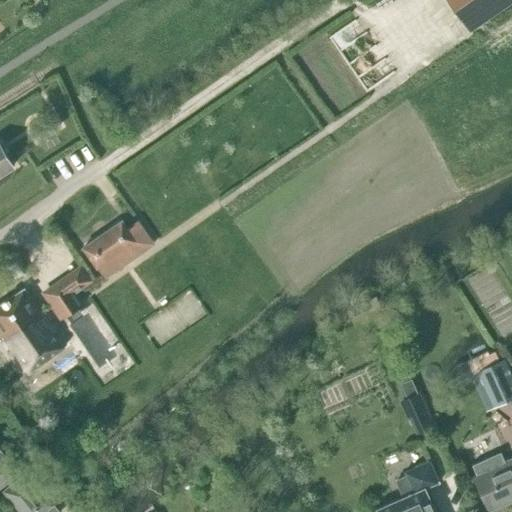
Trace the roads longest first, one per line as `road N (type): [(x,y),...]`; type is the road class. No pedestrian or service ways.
road 1 (track): [(103,166),(343,0)]
road 2 (residential): [(0,237),(103,166)]
